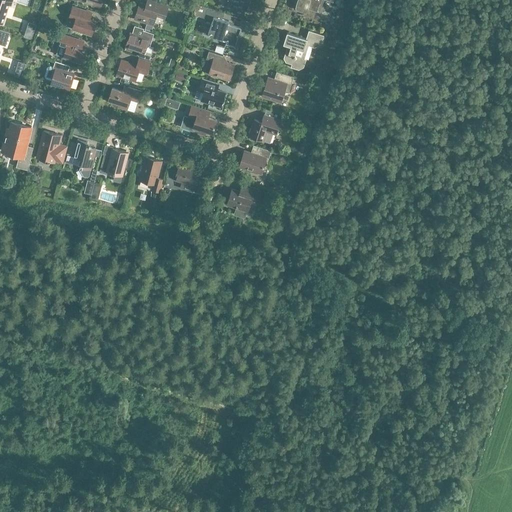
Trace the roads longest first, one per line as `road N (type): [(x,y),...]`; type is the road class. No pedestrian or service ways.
road 1 (track): [(0,336),(480,486)]
road 2 (residential): [(224,158),(274,0)]
road 3 (residential): [(85,113),(224,158)]
